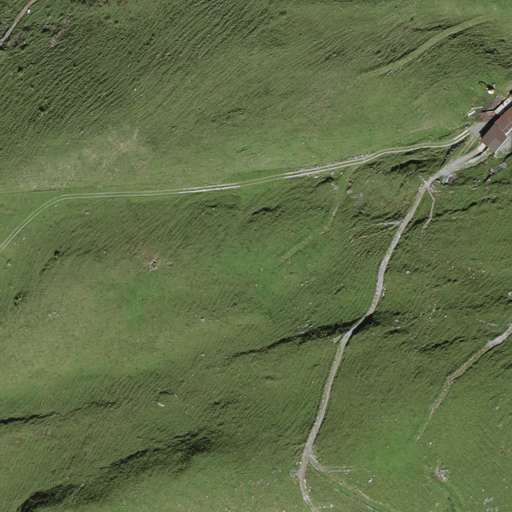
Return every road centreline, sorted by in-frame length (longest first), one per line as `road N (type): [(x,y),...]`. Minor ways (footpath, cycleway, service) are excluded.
road 1 (track): [(0,249),(60,198),(227,187),(449,144),(473,130)]
road 2 (track): [(314,511),(302,470),(342,342),(372,310),(386,257),(420,195),(463,152),(473,119),(511,87)]
